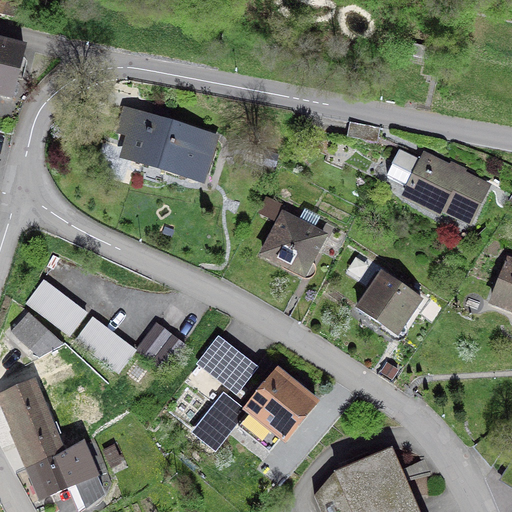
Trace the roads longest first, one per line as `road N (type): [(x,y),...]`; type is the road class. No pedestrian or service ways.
road 1 (residential): [(511,139),(115,66),(77,77),(49,99),(32,126),(15,200)]
road 2 (residential): [(15,200),(236,299),(406,411),(473,511)]
